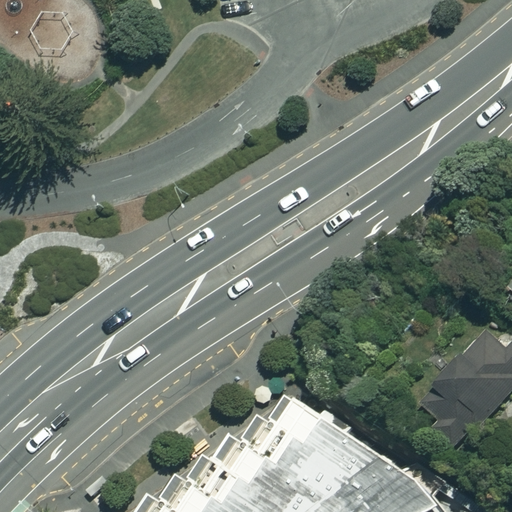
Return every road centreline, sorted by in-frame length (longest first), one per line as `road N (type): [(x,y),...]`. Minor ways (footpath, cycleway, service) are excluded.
road 1 (trunk): [(0,430),(39,391),(377,174),(511,70)]
road 2 (unclassified): [(295,60),(245,112),(149,168),(0,198)]
